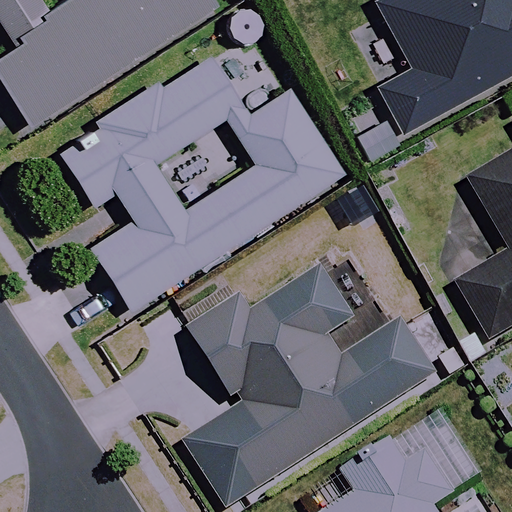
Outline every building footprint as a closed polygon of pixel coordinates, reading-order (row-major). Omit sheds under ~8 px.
[(0,0),(0,87),(26,128),(207,11),(199,0),(0,0)] [(511,0),(385,0),(379,4),(415,69),(377,90),(403,137),(511,76),(511,0)] [(242,115),(205,59),(54,156),(89,209),(112,193),(129,219),(79,252),(121,316),(339,176),(283,89),(242,115)] [(511,129),(509,132),(511,137),(511,149),(465,177),(511,255),(455,288),(487,342),(511,326),(511,129)] [(350,324),(314,273),(248,320),(235,302),(185,338),(237,410),(180,450),(223,511),(240,511),(429,379),(394,330),(342,367),(324,342),(350,324)] [(432,511),(431,509),(448,498),(415,446),(396,458),(390,448),(345,477),(357,494),(329,511),(432,511)]
